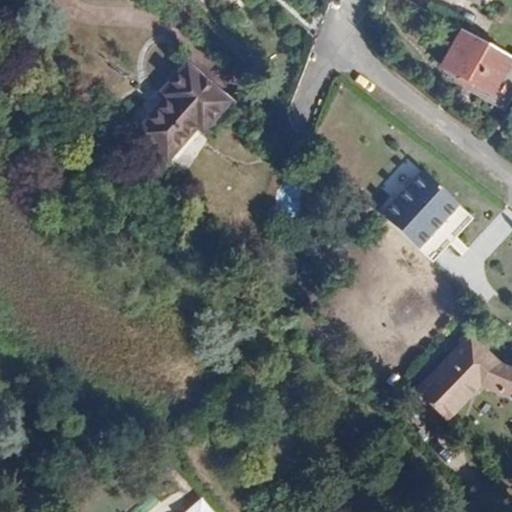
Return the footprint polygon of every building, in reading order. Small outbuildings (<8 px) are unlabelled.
[(511,57),(465,28),(444,62),(499,98),(511,76),(511,57)] [(170,100),(140,132),(169,160),(199,128),(206,134),(233,105),(192,66),(165,94),(170,100)] [(412,173),(371,218),(424,266),(464,221),(412,173)] [(465,344),(416,400),(445,426),(477,390),(503,402),(511,379),(511,378),(494,371),(465,344)] [(179,511),(210,511),(198,497),(179,511)]
